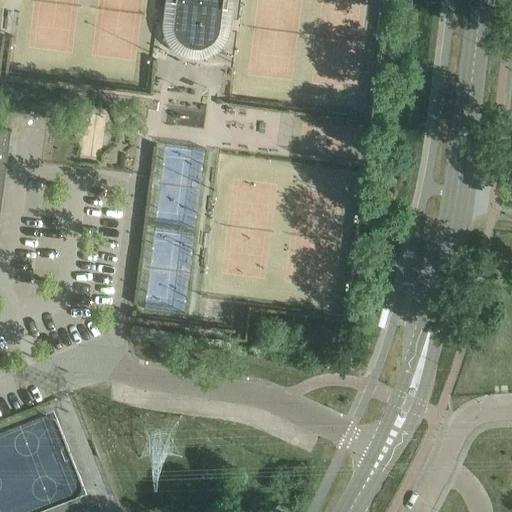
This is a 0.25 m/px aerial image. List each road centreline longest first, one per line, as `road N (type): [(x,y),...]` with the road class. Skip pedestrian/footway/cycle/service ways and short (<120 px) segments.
road 1 (unclassified): [(383,455),(264,397),(134,377),(103,351)]
road 2 (tertiary): [(383,455),(409,405),(457,199)]
road 3 (tertiary): [(457,199),(481,0)]
road 4 (residential): [(418,511),(467,421),(511,411)]
